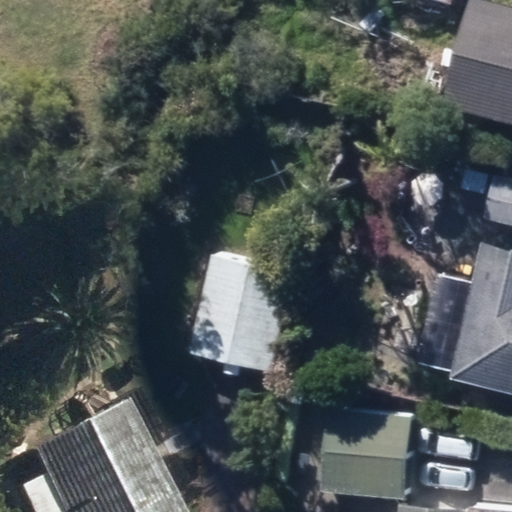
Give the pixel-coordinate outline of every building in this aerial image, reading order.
[(474,0),(450,107),(511,121),(511,7),(481,0),(474,0)] [(489,218),(511,223),(511,180),(499,178),(489,218)] [(456,377),(511,390),(511,250),(488,244),(456,377)] [(192,355),(267,375),(294,279),(217,259),(192,355)] [(324,492),(407,502),(416,418),(333,407),(324,492)] [(157,511),(105,409),(13,457),(26,482),(5,494),(14,511),(157,511)]
